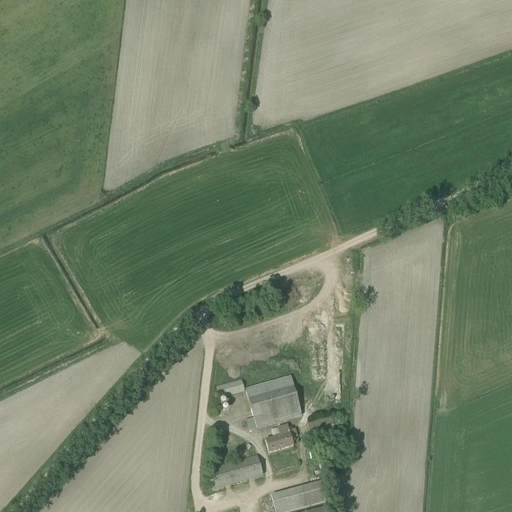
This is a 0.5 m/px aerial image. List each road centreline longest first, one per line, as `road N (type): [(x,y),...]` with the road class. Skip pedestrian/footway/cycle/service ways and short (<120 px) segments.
road 1 (track): [(198,314),(511,171)]
road 2 (track): [(198,314),(208,342),(195,498),(213,506),(313,476)]
road 3 (track): [(15,511),(198,314)]
road 4 (track): [(343,248),(287,125),(245,130)]
